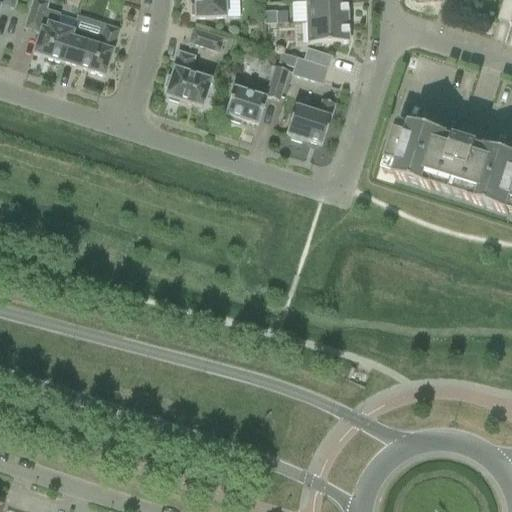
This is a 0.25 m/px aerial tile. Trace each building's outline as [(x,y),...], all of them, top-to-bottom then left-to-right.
[(0,0),(0,7),(12,11),(15,0),(0,0)] [(61,66),(72,32),(71,32),(70,34),(54,29),(58,17),(45,13),(47,5),(33,0),(29,12),(23,31),(38,36),(32,57),(61,66)] [(192,0),(193,8),(190,8),(190,18),(194,18),(194,22),(224,21),(223,0),(192,0)] [(511,26),(511,22),(511,1),(507,0),(504,0),(504,2),(497,21),(511,26)] [(346,24),(345,2),(304,4),(305,25),(346,24)] [(263,27),(275,26),(275,14),(263,15),(263,27)] [(346,27),(346,24),(305,25),(306,47),(347,46),(347,42),(348,42),(348,43),(349,43),(349,25),(347,26),(347,27),(346,27)] [(87,37),(72,32),(61,66),(103,79),(118,33),(104,28),(99,43),(86,39),(87,37)] [(218,55),(222,42),(192,32),(187,46),(218,55)] [(306,51),(302,63),(327,71),(331,59),(306,51)] [(200,110),(206,91),(209,83),(187,76),(193,60),(178,55),(170,80),(167,79),(164,90),(166,91),(164,99),(167,100),(166,102),(178,106),(178,103),(200,110)] [(293,70),(296,61),(279,56),(276,65),(293,70)] [(327,71),(302,63),(296,61),(293,70),(290,78),(321,87),(320,88),(322,88),(327,71)] [(234,83),(229,98),(223,117),(228,119),(227,123),(239,127),(240,123),(256,128),(265,102),(264,101),(264,99),(278,104),(287,74),(273,69),(266,93),(234,83)] [(334,106),(321,102),(316,116),(293,109),(284,137),(290,139),(289,142),(300,146),(301,142),(320,148),(334,106)] [(511,159),(486,151),(486,152),(480,150),(483,140),(459,132),(456,143),(450,141),(450,140),(411,127),(411,129),(399,125),(386,165),(399,169),(396,178),(395,178),(394,180),(433,192),(434,191),(509,216),(509,214),(511,204),(511,159)]
